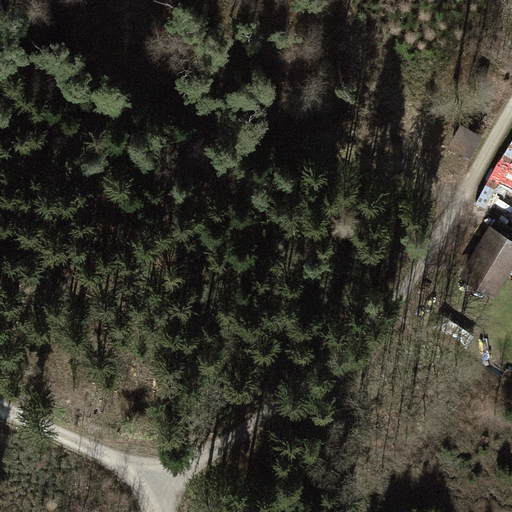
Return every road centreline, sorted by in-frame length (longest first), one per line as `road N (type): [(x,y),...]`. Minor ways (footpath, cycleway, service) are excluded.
road 1 (track): [(511,112),(400,298),(329,372),(165,482)]
road 2 (track): [(165,482),(0,402)]
